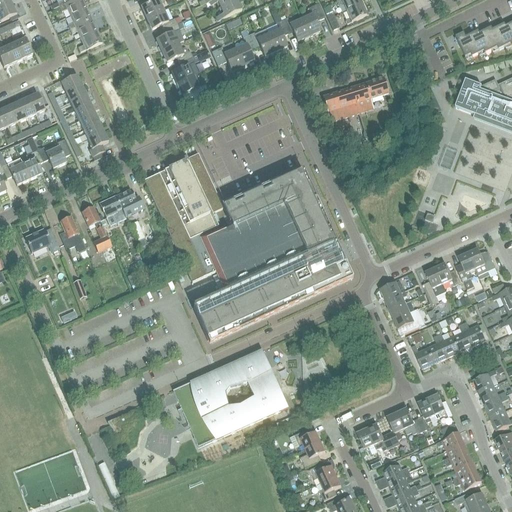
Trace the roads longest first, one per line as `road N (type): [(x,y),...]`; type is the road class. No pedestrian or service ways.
road 1 (residential): [(0,220),(89,413),(362,292)]
road 2 (residential): [(373,275),(285,86)]
road 3 (residential): [(408,393),(442,379),(462,389),(511,506)]
road 4 (residential): [(375,511),(334,427),(408,393)]
road 5 (residential): [(176,138),(115,0)]
road 6 (residential): [(0,218),(126,161)]
road 7 (residential): [(126,161),(83,70),(58,62)]
road 8 (residential): [(487,223),(373,275)]
road 9 (residential): [(176,138),(285,86)]
